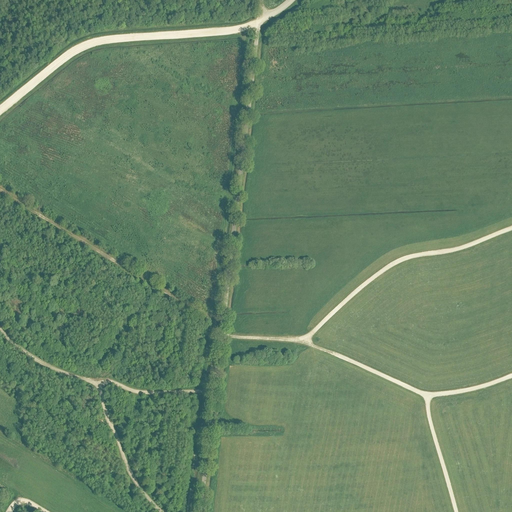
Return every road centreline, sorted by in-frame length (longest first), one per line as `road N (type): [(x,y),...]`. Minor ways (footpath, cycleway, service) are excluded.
road 1 (track): [(511,229),(403,259),(301,340),(221,336)]
road 2 (track): [(0,110),(86,45),(258,22)]
road 3 (track): [(0,328),(49,367),(94,381),(129,470),(159,511)]
road 4 (track): [(301,340),(428,395),(511,375)]
road 5 (track): [(215,391),(145,393),(94,381)]
road 6 (track): [(456,511),(428,395)]
